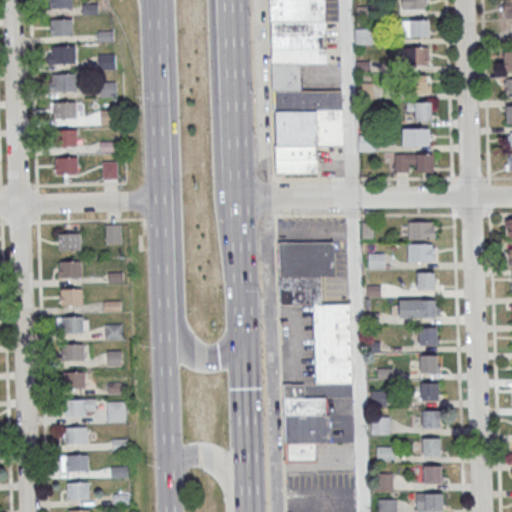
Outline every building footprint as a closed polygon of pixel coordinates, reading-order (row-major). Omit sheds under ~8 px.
[(271,63),(269,0),(324,0),(325,20),(326,35),(323,35),(323,49),(326,48),(326,62),(299,63),(271,63)] [(401,0),(401,9),(428,9),(427,0),(401,0)] [(73,18),(49,18),(49,35),(73,35),(73,18)] [(428,36),(428,20),(403,19),(403,36),(428,36)] [(75,45),(47,45),(47,63),(75,63),(75,45)] [(428,46),(403,46),(403,64),(428,64),(428,46)] [(115,54),(98,54),(98,68),(115,68),(115,54)] [(299,63),(300,91),(341,89),(343,144),(316,145),(317,170),(274,172),(271,63),(299,63)] [(51,91),(76,91),(76,73),(51,73),(51,91)] [(430,93),(430,75),(410,75),(410,93),(430,93)] [(76,101),(52,101),(52,118),(76,118),(76,101)] [(415,120),(431,120),(431,101),(408,101),(408,110),(415,110),(415,120)] [(429,145),(429,127),(403,127),(403,145),(429,145)] [(78,129),(55,129),(55,146),(78,146),(78,129)] [(433,172),(433,153),(395,153),(395,172),(433,172)] [(79,156),(55,156),(55,174),(79,174),(79,156)] [(102,161),(102,179),(118,178),(117,161),(102,161)] [(408,239),(434,239),(434,221),(408,221),(408,239)] [(105,243),(121,243),(121,224),(105,224),(105,243)] [(82,232),(82,249),(59,250),(58,233),(82,232)] [(350,304),(322,304),(321,276),(335,276),(334,241),(278,242),(279,305),(313,305),(314,383),(283,384),(285,462),(316,461),(315,442),(329,442),(328,397),(352,396),(350,304)] [(434,261),(434,243),(408,243),(408,261),(434,261)] [(384,253),(368,253),(368,267),(384,267),(384,253)] [(82,260),(83,277),(59,278),(59,261),(82,260)] [(434,289),(434,271),(417,271),(417,289),(434,289)] [(83,287),(84,304),(61,305),(60,288),(83,287)] [(439,317),(439,299),(398,299),(398,317),(439,317)] [(105,300),(105,310),(121,310),(121,300),(105,300)] [(83,315),(84,332),(61,333),(60,316),(83,315)] [(105,338),(123,338),(123,323),(105,323),(105,338)] [(437,326),(418,326),(418,344),(437,344),(437,326)] [(85,343),(85,361),(62,361),(61,344),(85,343)] [(121,350),(107,350),(107,365),(121,365),(121,350)] [(439,373),(439,355),(419,355),(419,373),(439,373)] [(86,371),(87,388),(63,388),(63,371),(86,371)] [(439,382),(420,382),(420,399),(439,399),(439,382)] [(87,398),(88,415),(64,415),(64,398),(87,398)] [(107,421),(126,421),(126,401),(107,401),(107,421)] [(440,427),(440,410),(422,410),(422,428),(440,427)] [(388,416),(371,416),(371,433),(388,433),(388,416)] [(88,426),(89,443),(65,444),(65,426),(88,426)] [(440,454),(440,438),(423,438),(423,454),(440,454)] [(377,459),(393,460),(394,447),(378,446),(377,459)] [(89,454),(89,471),(66,472),(65,454),(89,454)] [(442,482),(442,465),(423,465),(423,482),(442,482)] [(90,481),(91,498),(67,499),(67,481),(90,481)] [(443,510),(443,493),(416,493),(416,510),(443,510)]
